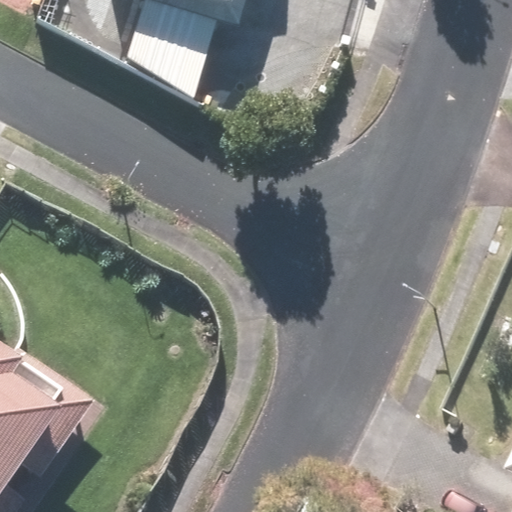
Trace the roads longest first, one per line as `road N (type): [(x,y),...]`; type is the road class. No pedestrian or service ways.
road 1 (residential): [(380,281),(0,89)]
road 2 (residential): [(467,0),(380,281)]
road 3 (residential): [(380,281),(267,511)]
